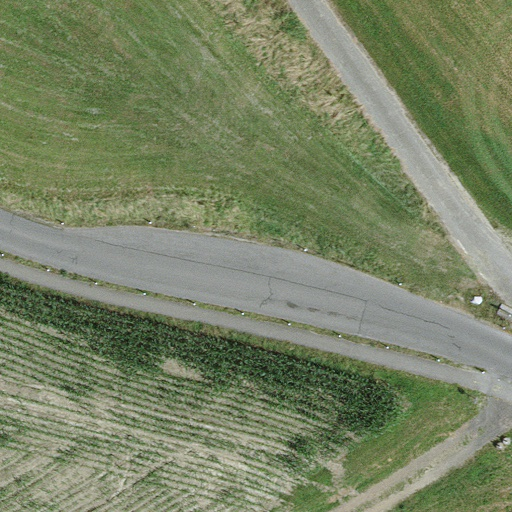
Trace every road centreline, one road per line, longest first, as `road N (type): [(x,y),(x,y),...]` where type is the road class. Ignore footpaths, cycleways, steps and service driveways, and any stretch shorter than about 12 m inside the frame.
road 1 (unclassified): [(0,229),(110,263),(354,314),(511,358)]
road 2 (track): [(360,511),(511,422)]
